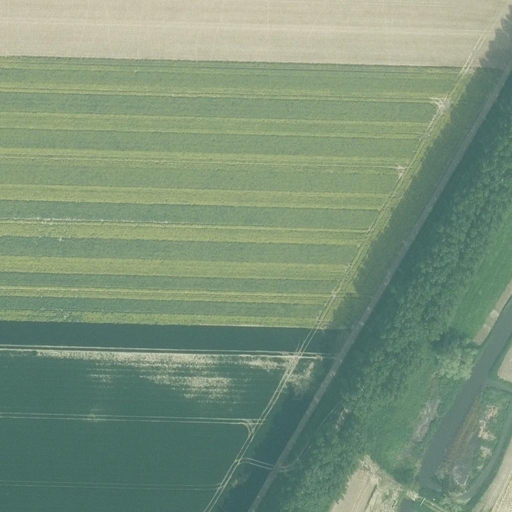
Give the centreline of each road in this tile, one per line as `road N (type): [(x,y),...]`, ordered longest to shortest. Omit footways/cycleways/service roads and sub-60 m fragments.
road 1 (track): [(288,511),(511,141)]
road 2 (track): [(292,511),(353,450),(366,384)]
